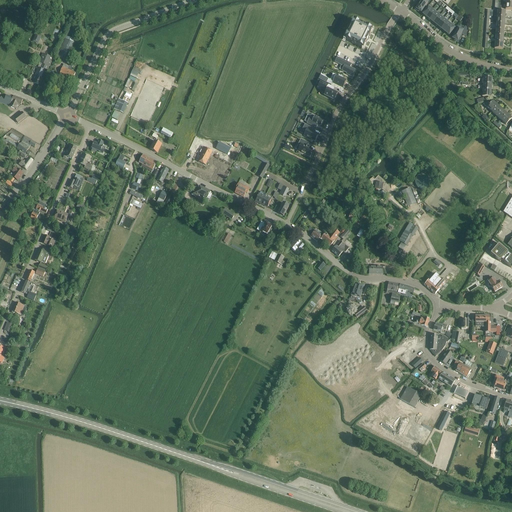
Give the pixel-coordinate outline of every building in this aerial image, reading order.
[(419,11),(421,12),(428,3),(424,0),(422,0),(418,6),(417,6),(415,9),(419,12),(419,11)] [(426,17),(432,10),(428,7),(423,14),(426,17)] [(432,10),(426,17),(430,20),(436,13),(432,10)] [(430,20),(434,23),(440,16),(436,13),(430,20)] [(440,16),(434,23),(438,26),(444,19),(440,16)] [(444,19),(438,26),(441,29),(447,22),(444,19)] [(355,20),(346,39),(365,48),(374,29),(355,20)] [(445,32),(451,25),(447,22),(441,29),(445,32)] [(451,25),(445,32),(449,35),(455,28),(451,25)] [(466,36),(467,28),(465,27),(463,30),(458,28),(452,38),(455,40),(454,40),(458,42),(460,38),(459,38),(462,34),(466,36)] [(57,56),(55,60),(60,62),(62,58),(67,60),(69,56),(75,40),(66,36),(57,56)] [(53,58),(48,56),(43,53),(39,62),(42,64),(40,68),(39,67),(32,82),(39,85),(42,79),(41,78),(45,70),(47,72),(53,58)] [(337,57),(335,62),(341,65),(344,67),(342,71),(341,71),(346,74),(352,77),(356,70),(350,67),(352,64),(337,57)] [(69,67),(68,66),(64,64),(60,73),(73,79),(76,73),(72,71),(74,66),(70,65),(69,67)] [(321,74),(319,79),(322,80),(327,83),(329,79),(325,77),(325,76),(323,75),(321,74)] [(336,75),(333,82),(343,87),(346,80),(342,78),(343,77),(339,75),(338,76),(336,75)] [(321,81),(318,87),(326,91),(324,96),(334,100),(337,94),(326,88),(328,85),(321,81)] [(119,99),(114,109),(123,113),(132,94),(127,92),(125,95),(122,101),(119,99)] [(1,97),(0,99),(0,102),(9,106),(9,107),(16,109),(19,104),(21,105),(23,99),(14,96),(13,98),(6,95),(5,99),(1,97)] [(487,108),(488,108),(492,112),(498,106),(493,101),(491,104),(489,102),(483,104),(487,108)] [(502,110),(498,106),(492,112),(497,116),(502,110)] [(507,114),(502,110),(497,116),(501,120),(507,114)] [(22,112),(18,115),(14,118),(18,123),(26,117),(22,112)] [(115,112),(112,117),(117,120),(120,114),(115,112)] [(511,118),(507,114),(501,120),(506,125),(511,118)] [(315,116),(314,117),(311,115),(307,123),(316,128),(318,125),(321,126),(324,120),(315,116)] [(305,124),(302,129),(306,131),(304,136),(315,142),(319,134),(315,132),(312,131),(313,128),(305,124)] [(166,134),(165,136),(170,138),(173,133),(163,128),(162,131),(166,134)] [(10,141),(9,143),(17,148),(21,151),(25,154),(26,152),(27,153),(29,155),(31,153),(28,151),(28,150),(28,149),(31,145),(35,147),(36,144),(32,142),(31,141),(32,140),(26,137),(19,146),(16,144),(10,141)] [(0,149),(3,145),(6,146),(9,142),(7,141),(5,140),(4,140),(2,138),(0,141),(0,149)] [(309,143),(301,139),(299,143),(301,144),(298,151),(299,152),(299,153),(303,154),(308,156),(310,157),(312,154),(311,153),(313,149),(309,148),(310,147),(307,146),(309,143)] [(95,152),(96,150),(100,152),(103,153),(105,148),(103,146),(104,143),(99,140),(97,144),(94,142),(92,148),(93,148),(92,151),(95,152)] [(157,153),(160,148),(162,145),(155,141),(151,149),(157,153)] [(227,155),(231,148),(219,143),(216,149),(227,155)] [(72,159),(77,147),(71,145),(69,150),(67,149),(64,158),(68,160),(69,158),(72,159)] [(203,147),(199,153),(201,154),(198,161),(205,165),(212,152),(203,147)] [(27,155),(23,152),(20,150),(17,153),(21,156),(21,155),(25,158),(25,157),(27,159),(26,161),(24,160),(24,161),(22,160),(19,164),(22,167),(26,170),(33,160),(29,157),(27,156),(27,155)] [(94,165),(89,163),(91,158),(88,156),(84,154),(82,159),(81,159),(79,163),(86,166),(85,168),(91,171),(94,165)] [(118,159),(116,165),(123,169),(126,163),(123,161),(125,157),(121,155),(119,159),(118,159)] [(145,169),(146,167),(144,165),(145,162),(149,164),(152,159),(143,155),(139,163),(142,164),(141,167),(144,168),(145,169)] [(144,165),(146,167),(153,170),(155,166),(157,162),(152,159),(149,164),(145,162),(144,165)] [(265,163),(258,176),(262,179),(270,166),(269,166),(270,164),(267,162),(265,163)] [(18,181),(24,174),(15,167),(12,171),(14,173),(12,177),(18,181)] [(163,168),(161,172),(159,177),(161,178),(161,179),(164,180),(164,179),(166,175),(169,170),(163,168)] [(416,178),(415,181),(415,183),(418,188),(420,189),(422,190),(425,190),(427,189),(430,187),(431,185),(432,183),(432,180),(431,177),(429,175),(427,174),(424,173),(421,173),(419,175),(417,176),(416,178)] [(82,176),(77,174),(76,174),(75,177),(74,179),(76,180),(75,181),(73,180),(72,180),(69,187),(72,189),(73,186),(78,188),(79,185),(81,186),(84,179),(81,178),(82,176)] [(376,181),(374,188),(374,189),(382,190),(383,183),(376,181)] [(134,182),(132,187),(131,189),(138,191),(140,184),(134,182)] [(237,190),(236,192),(235,193),(244,198),(246,193),(247,193),(249,189),(239,183),(236,189),(237,190)] [(195,191),(193,194),(193,195),(199,197),(200,194),(204,196),(203,197),(207,199),(208,196),(211,192),(200,186),(197,191),(195,191)] [(283,187),(279,194),(285,197),(288,189),(283,187)] [(417,203),(410,188),(401,192),(408,207),(417,203)] [(146,197),(131,190),(130,194),(145,201),(146,197)] [(163,191),(159,198),(164,201),(168,194),(163,191)] [(165,201),(163,205),(169,208),(172,204),(171,204),(176,195),(170,192),(165,201)] [(256,201),(255,202),(262,204),(266,195),(260,192),(256,201)] [(266,195),(262,204),(268,207),(272,198),(266,195)] [(511,197),(503,212),(506,214),(507,215),(511,218),(511,197)] [(132,199),(130,203),(141,209),(143,204),(132,199)] [(34,210),(31,217),(36,220),(40,212),(39,212),(39,210),(46,213),(48,209),(46,208),(47,205),(40,202),(36,209),(38,209),(37,211),(34,210)] [(283,203),(278,213),(283,216),(284,216),(289,206),(283,203)] [(227,209),(224,215),(231,220),(235,214),(227,209)] [(68,215),(63,213),(58,211),(55,218),(65,223),(68,215)] [(259,227),(259,228),(258,230),(262,232),(261,234),(267,237),(270,230),(273,226),(266,222),(265,224),(262,222),(259,227)] [(398,247),(398,248),(399,248),(403,251),(406,246),(407,246),(412,237),(413,237),(418,228),(413,225),(409,223),(405,231),(403,234),(401,238),(399,241),(399,242),(401,243),(398,247)] [(314,232),(312,236),(311,237),(317,242),(320,238),(322,236),(320,235),(322,232),(316,228),(314,230),(315,231),(314,232)] [(325,233),(324,235),(320,239),(330,247),(338,237),(337,237),(340,233),(335,230),(332,234),(333,235),(331,238),(325,233)] [(347,230),(346,230),(341,237),(344,239),(350,232),(347,230)] [(46,245),(53,248),(55,243),(49,240),(51,238),(49,237),(44,235),(41,243),(46,245)] [(300,250),(304,245),(300,242),(300,241),(297,239),(290,247),(293,250),(296,247),(300,250)] [(341,241),(335,247),(332,251),(339,257),(343,252),(343,251),(345,253),(345,254),(349,248),(341,241)] [(511,254),(499,243),(490,253),(500,262),(502,260),(511,268),(511,267),(511,254)] [(39,262),(41,263),(45,265),(48,257),(50,252),(48,250),(43,249),(42,252),(39,251),(39,250),(35,260),(39,262)] [(279,254),(275,261),(282,265),(284,262),(282,261),(284,257),(279,254)] [(325,265),(323,263),(321,262),(317,268),(320,271),(325,265)] [(479,263),(474,272),(480,276),(485,267),(479,263)] [(25,280),(30,282),(35,272),(30,270),(25,280)] [(458,279),(450,273),(450,274),(448,273),(445,277),(446,278),(446,279),(451,282),(454,284),(458,279)] [(428,281),(424,285),(430,290),(435,294),(437,293),(439,290),(442,286),(445,284),(440,279),(439,278),(435,274),(428,281)] [(488,279),(490,282),(488,283),(488,285),(489,287),(490,287),(491,287),(495,292),(503,287),(499,281),(497,282),(494,278),(493,279),(491,277),(488,279)] [(20,292),(27,295),(28,292),(30,292),(28,295),(27,298),(33,301),(36,295),(31,293),(34,287),(31,286),(31,284),(32,284),(25,281),(20,292)] [(392,293),(391,301),(390,304),(394,305),(395,302),(399,303),(400,297),(396,296),(399,284),(389,282),(387,292),(392,293)] [(360,298),(364,286),(355,283),(350,300),(355,302),(357,297),(360,298)] [(399,289),(409,292),(413,293),(415,289),(410,287),(400,284),(399,289)] [(12,313),(14,314),(14,312),(24,316),(28,306),(25,304),(24,306),(16,303),(12,313)] [(353,313),(355,316),(364,310),(362,307),(353,313)] [(417,320),(416,320),(415,323),(427,328),(430,319),(425,317),(424,319),(421,318),(422,315),(420,314),(418,313),(413,311),(412,314),(417,316),(420,318),(420,320),(418,319),(417,320)] [(482,327),(485,327),(485,316),(475,316),(475,322),(482,322),(482,327)] [(485,316),(485,327),(485,332),(496,332),(496,326),(490,326),(490,322),(490,316),(485,316)] [(20,331),(14,345),(19,348),(22,343),(19,342),(26,325),(24,324),(22,327),(20,331)] [(443,326),(435,324),(433,330),(438,331),(441,332),(441,333),(445,334),(447,326),(443,325),(443,326)] [(430,350),(436,357),(441,353),(440,352),(441,351),(442,351),(445,346),(446,342),(448,343),(449,341),(442,336),(440,340),(440,336),(431,335),(430,350)] [(486,352),(492,355),(497,345),(490,342),(486,352)] [(501,349),(498,348),(497,351),(500,352),(495,363),(503,366),(508,352),(501,349)] [(448,351),(443,357),(440,361),(445,365),(448,360),(453,355),(448,351)] [(419,358),(416,361),(412,364),(415,368),(423,361),(419,358)] [(455,371),(460,373),(464,366),(457,361),(454,365),(458,367),(455,371)] [(466,362),(464,366),(460,373),(467,377),(471,370),(469,369),(472,364),(467,361),(466,363),(466,362)] [(435,367),(432,371),(431,371),(433,373),(431,376),(436,380),(442,372),(435,367)] [(443,372),(440,377),(438,379),(451,387),(455,380),(443,372)] [(503,391),(506,384),(506,383),(503,382),(504,378),(496,376),(494,379),(492,385),(495,386),(494,388),(503,391)] [(434,386),(426,378),(422,382),(426,386),(427,385),(431,389),(434,386)] [(457,386),(455,390),(454,393),(466,398),(467,396),(469,391),(468,392),(457,387),(458,386),(457,386)] [(410,416),(422,396),(407,387),(396,407),(410,416)] [(475,395),(473,400),(471,404),(486,410),(490,400),(475,395)] [(494,397),(490,413),(488,416),(494,418),(495,414),(495,415),(500,398),(494,397)] [(367,427),(370,424),(363,419),(361,422),(367,427)] [(410,420),(402,434),(422,445),(430,430),(420,425),(421,422),(419,421),(416,419),(414,422),(410,420)] [(466,425),(464,433),(477,437),(480,429),(466,425)]
